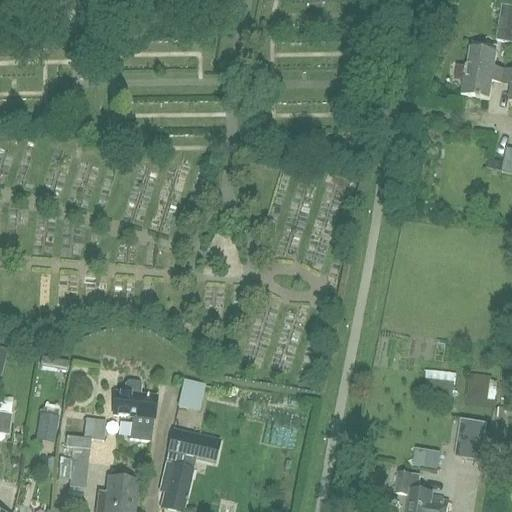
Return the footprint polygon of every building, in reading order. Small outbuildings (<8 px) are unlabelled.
[(508,43),(511,19),(511,7),(501,5),(495,41),(508,43)] [(471,49),(464,96),(489,101),(497,53),(471,49)] [(511,175),(511,150),(506,149),(503,163),(487,160),(485,168),(501,171),(500,173),(511,175)] [(69,363),(41,358),(39,367),(67,372),(69,363)] [(425,371),(422,399),(452,402),(453,393),(461,393),(462,381),(451,380),(452,373),(425,371)] [(468,375),(465,408),(496,410),(498,382),(490,381),(490,376),(468,375)] [(177,408),(187,410),(193,384),(183,381),(177,408)] [(128,441),(148,444),(155,398),(139,397),(140,387),(137,384),(128,383),(124,386),(124,395),(115,394),(113,416),(132,418),(128,441)] [(0,434),(8,435),(11,415),(10,415),(11,404),(0,402),(0,434)] [(39,415),(36,433),(54,436),(58,419),(39,415)] [(84,490),(90,440),(104,441),(106,422),(84,419),(82,439),(66,437),(65,448),(71,448),(70,460),(59,459),(57,479),(69,480),(68,489),(84,490)] [(479,464),(485,427),(460,422),(457,444),(466,446),(464,462),(479,464)] [(172,431),(165,463),(159,493),(165,494),(161,509),(172,511),(182,511),(192,470),(194,460),(214,464),(218,442),(172,431)] [(436,472),(439,455),(414,451),(412,468),(436,472)] [(133,511),(137,483),(119,481),(120,472),(111,471),(110,479),(108,479),(106,494),(98,493),(95,511),(133,511)] [(407,511),(446,511),(448,502),(431,500),(432,495),(417,492),(419,478),(399,475),(396,495),(409,497),(407,511)] [(369,485),(351,483),(349,499),(366,502),(369,485)]
